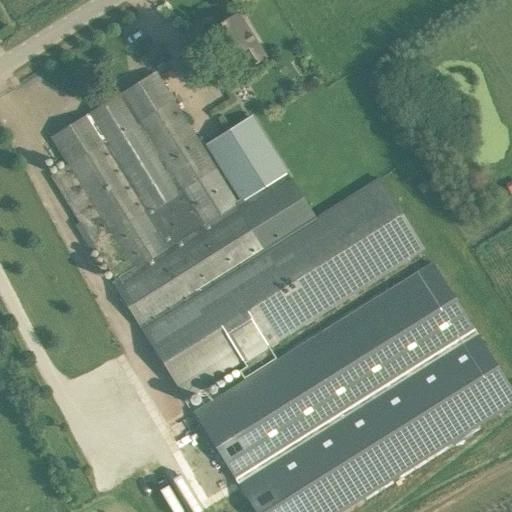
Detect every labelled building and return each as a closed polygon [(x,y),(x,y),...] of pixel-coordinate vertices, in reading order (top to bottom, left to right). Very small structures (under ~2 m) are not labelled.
[(265,59),(238,13),(206,31),(225,63),(236,56),(244,71),(265,59)] [(238,206),(202,150),(154,74),(119,96),(120,98),(87,119),(86,117),(50,139),(68,167),(51,177),(117,281),(238,206)] [(252,118),(202,150),(238,206),(117,281),(111,285),(140,331),(146,328),(316,220),(252,118)] [(316,220),(146,328),(191,398),(422,252),(377,182),(316,220)] [(475,336),(433,269),(194,418),(236,485),(475,336)] [(324,511),(511,395),(511,394),(475,336),(236,485),(252,511),(324,511)]
